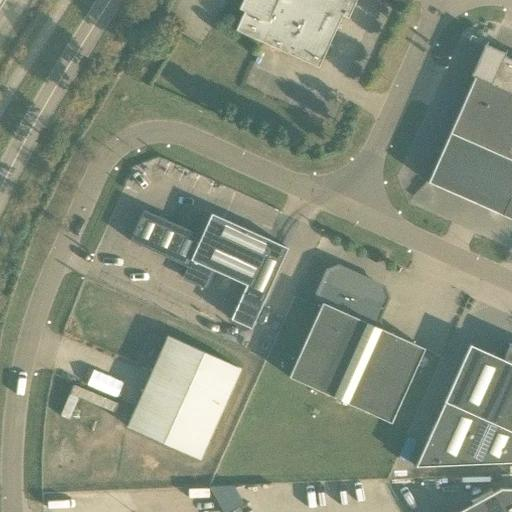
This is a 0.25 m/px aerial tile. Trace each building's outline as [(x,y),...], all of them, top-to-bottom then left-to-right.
[(248,0),(235,31),(318,68),(342,16),(348,19),(356,0),(248,0)] [(427,183),(511,220),(511,60),(503,57),(504,54),(485,45),(471,76),(474,77),(427,183)] [(251,329),(259,310),(287,248),(211,214),(201,236),(143,210),(129,241),(188,267),(181,281),(202,290),(207,288),(214,272),(246,286),(231,320),(251,329)] [(327,271),(317,294),(321,304),(289,378),(346,404),(380,329),(377,320),(387,298),(383,287),(338,267),(327,271)] [(424,349),(380,329),(346,404),(390,424),(424,349)] [(200,460),(240,369),(167,336),(126,427),(200,460)] [(469,346),(460,366),(415,467),(511,463),(511,345),(509,345),(502,360),(469,346)] [(511,511),(511,489),(500,489),(458,511),(511,511)]
